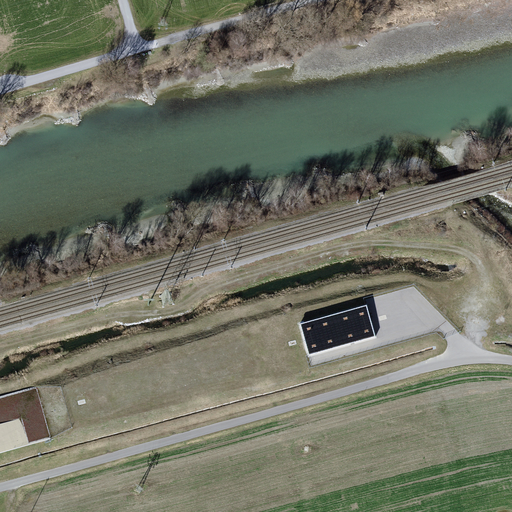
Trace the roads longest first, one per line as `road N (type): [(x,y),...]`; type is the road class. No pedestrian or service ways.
road 1 (motorway): [(511,270),(0,411)]
road 2 (motorway): [(0,439),(511,299)]
road 3 (track): [(315,0),(137,49)]
